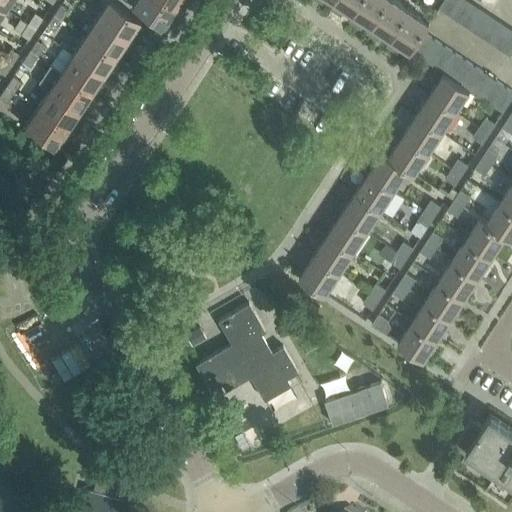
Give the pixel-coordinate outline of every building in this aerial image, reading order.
[(140,18),(111,0),(106,0),(95,17),(127,38),(140,18)] [(176,7),(165,0),(135,0),(132,5),(158,21),(163,25),(176,7)] [(354,14),(364,0),(336,0),(336,2),(331,9),(338,13),(342,6),(354,14)] [(373,27),(390,0),(364,0),(354,14),(350,21),(356,25),(361,19),(373,27)] [(387,46),(411,9),(397,0),(390,0),(373,27),(368,34),(375,38),(379,32),(391,39),(387,46)] [(449,14),(458,0),(444,0),(439,8),(449,14)] [(460,21),(472,2),(468,0),(458,0),(449,14),(460,21)] [(470,28),(482,9),(472,2),(460,21),(470,28)] [(62,19),(69,9),(60,3),(53,13),(62,19)] [(424,32),(430,22),(411,9),(387,46),(394,50),(398,44),(411,52),(424,32)] [(480,35),(492,16),(482,9),(470,28),(480,35)] [(36,27),(43,17),(35,12),(28,22),(36,27)] [(54,30),(62,19),(53,13),(46,25),(54,30)] [(490,41),(502,22),(492,16),(480,35),(490,41)] [(127,38),(95,17),(84,34),(115,55),(127,38)] [(28,39),(36,27),(28,22),(20,33),(28,39)] [(500,48),(511,30),(511,29),(502,22),(490,41),(500,48)] [(510,55),(511,52),(511,30),(500,48),(510,55)] [(420,58),(434,39),(424,32),(411,52),(420,58)] [(115,55),(84,34),(72,52),(103,73),(115,55)] [(38,55),(45,45),(36,39),(30,49),(38,55)] [(431,65),(444,45),(434,39),(420,58),(431,65)] [(442,71),(454,52),(444,45),(431,65),(442,71)] [(12,64),(19,53),(11,48),(4,58),(12,64)] [(31,66),(38,55),(30,49),(22,60),(31,66)] [(103,73),(72,52),(60,70),(91,92),(103,73)] [(452,78),(464,59),(454,52),(442,71),(443,72),(452,78)] [(0,71),(4,75),(12,64),(4,58),(0,63),(0,71)] [(462,85),(475,65),(464,59),(452,78),(462,85)] [(472,92),(485,72),(475,65),(462,85),(470,90),(472,92)] [(91,92),(60,70),(48,88),(80,108),(91,92)] [(462,85),(452,78),(443,72),(429,94),(456,111),(470,90),(462,85)] [(483,98),(495,79),(485,72),(472,92),(483,98)] [(14,91),(21,81),(12,75),(5,86),(14,91)] [(493,105),(505,86),(495,79),(483,98),(493,105)] [(0,98),(6,103),(14,91),(5,86),(0,93),(0,98)] [(503,112),(511,97),(511,90),(505,86),(493,105),(499,109),(503,112)] [(80,108),(48,88),(37,106),(68,126),(80,108)] [(443,132),(456,111),(429,94),(416,114),(443,132)] [(68,126),(37,106),(24,124),(56,145),(68,126)] [(489,132),(503,112),(499,109),(492,120),(486,116),(480,126),(489,132)] [(430,152),(443,132),(416,114),(403,134),(430,152)] [(511,132),(511,118),(509,117),(502,127),(511,132)] [(483,143),(489,132),(480,126),(473,137),(483,143)] [(416,174),(430,152),(403,134),(389,156),(409,170),(416,174)] [(493,164),(499,154),(488,148),(482,157),(493,164)] [(395,190),(409,170),(389,156),(382,152),(368,173),(395,190)] [(499,169),(493,164),(482,157),(475,168),(485,175),(488,170),(495,174),(499,169)] [(462,174),(468,165),(459,158),(452,167),(462,174)] [(455,185),(462,174),(452,167),(445,178),(455,185)] [(381,211),(395,190),(368,173),(354,194),(381,211)] [(511,183),(501,199),(511,206),(511,183)] [(464,207),(471,196),(461,189),(459,192),(452,188),(447,195),(454,200),(464,207)] [(368,231),(381,211),(354,194),(341,213),(368,231)] [(435,215),(441,206),(431,199),(425,209),(435,215)] [(511,237),(511,206),(501,199),(487,221),(506,234),(511,237)] [(460,213),(464,207),(454,200),(440,220),(449,225),(456,215),(458,216),(460,213)] [(464,207),(460,213),(475,223),(479,217),(464,207)] [(428,226),(435,215),(425,209),(418,220),(428,226)] [(354,252),(368,231),(341,213),(327,234),(354,252)] [(493,254),(506,234),(487,221),(479,217),(475,223),(466,237),(493,254)] [(437,247),(444,237),(434,230),(427,240),(437,247)] [(341,273),(354,252),(327,234),(314,255),(341,273)] [(479,275),(492,256),(493,254),(466,237),(453,257),(479,275)] [(430,258),(437,247),(427,240),(420,251),(430,258)] [(408,257),(414,247),(404,241),(398,250),(408,257)] [(400,268),(408,257),(398,250),(390,261),(400,268)] [(327,294),(341,273),(314,255),(300,276),(327,294)] [(466,296),(479,276),(479,275),(453,257),(439,278),(466,296)] [(410,289),(417,279),(406,272),(400,282),(410,289)] [(452,316),(466,296),(439,278),(425,299),(452,316)] [(380,298),(386,289),(376,282),(370,292),(380,298)] [(403,299),(410,289),(400,282),(393,292),(403,299)] [(373,309),(380,298),(370,292),(363,302),(373,309)] [(438,338),(452,316),(425,299),(412,320),(438,338)] [(271,352),(260,334),(265,330),(248,302),(217,320),(231,344),(196,364),(209,389),(216,385),(216,384),(220,382),(225,390),(249,376),(263,399),(289,385),(285,378),(296,370),(282,345),(271,352)] [(383,331),(389,320),(379,313),(372,324),(383,331)] [(425,358),(438,338),(412,320),(398,341),(425,358)] [(381,380),(324,399),(331,422),(389,404),(381,380)] [(511,428),(491,414),(482,426),(472,420),(454,447),(466,455),(468,452),(511,481),(511,428)] [(128,511),(132,502),(88,489),(81,511),(128,511)]
